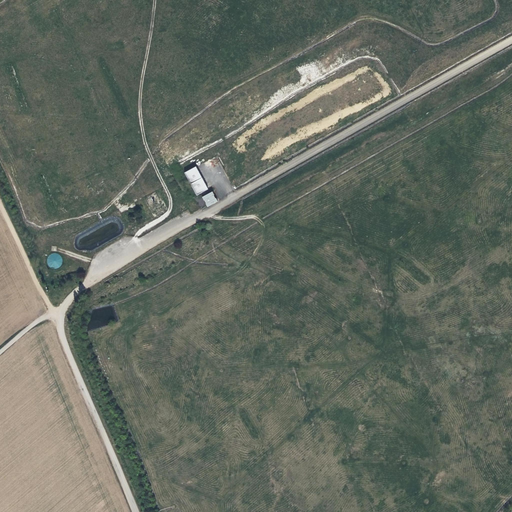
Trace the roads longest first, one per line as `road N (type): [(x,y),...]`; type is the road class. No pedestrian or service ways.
road 1 (track): [(117,266),(132,240),(168,212),(141,120),(155,0)]
road 2 (unclassified): [(136,511),(68,351),(60,313)]
road 3 (track): [(0,204),(60,313)]
